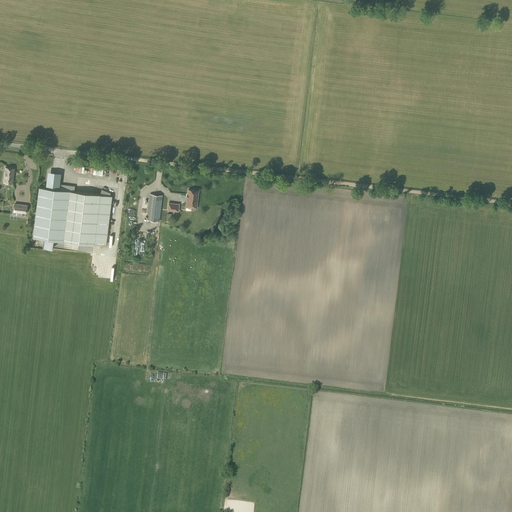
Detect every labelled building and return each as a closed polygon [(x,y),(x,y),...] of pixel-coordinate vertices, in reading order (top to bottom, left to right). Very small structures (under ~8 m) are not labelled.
[(13,183),(14,168),(5,167),(4,182),(13,183)] [(39,186),(33,236),(45,238),(53,239),(63,240),(71,241),(88,243),(94,244),(94,243),(106,244),(107,239),(112,196),(110,195),(110,193),(102,190),(99,194),(94,193),(74,191),(75,186),(59,184),(59,189),(46,187),(39,186)] [(196,208),(198,190),(188,189),(188,194),(187,194),(187,198),(186,207),(192,208),(192,209),(193,210),(194,210),(195,209),(195,208),(196,208)] [(159,221),(162,195),(150,194),(147,220),(159,221)] [(178,212),(179,204),(168,202),(167,211),(178,212)] [(26,213),(27,205),(15,204),(14,212),(26,213)] [(136,248),(140,248),(140,257),(145,257),(145,248),(141,248),(141,233),(136,233),(136,248)]
